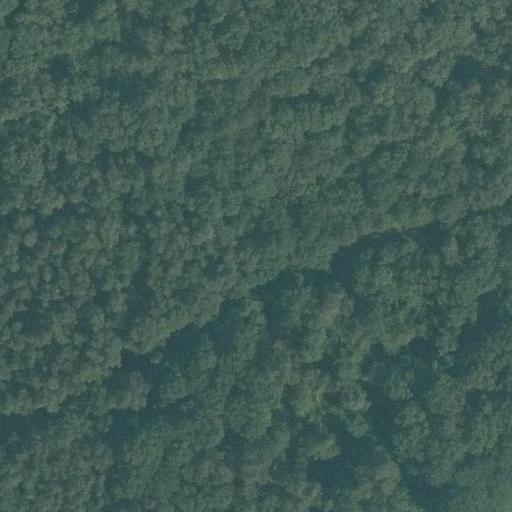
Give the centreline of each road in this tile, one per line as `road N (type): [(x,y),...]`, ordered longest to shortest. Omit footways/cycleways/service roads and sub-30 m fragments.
road 1 (track): [(511,189),(406,214),(172,318)]
road 2 (track): [(172,318),(36,382),(0,411)]
